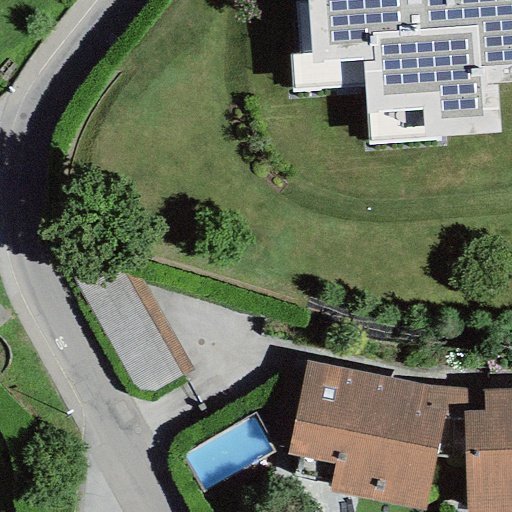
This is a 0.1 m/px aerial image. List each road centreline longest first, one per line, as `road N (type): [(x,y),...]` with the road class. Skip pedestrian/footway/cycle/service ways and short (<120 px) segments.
road 1 (residential): [(25,136),(16,191),(22,236),(129,450)]
road 2 (residential): [(124,0),(52,83),(25,136)]
